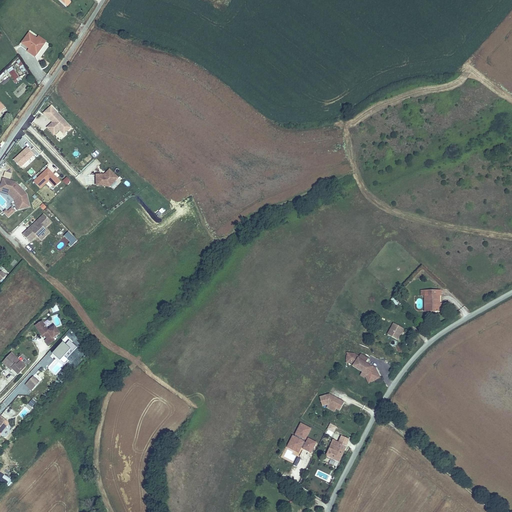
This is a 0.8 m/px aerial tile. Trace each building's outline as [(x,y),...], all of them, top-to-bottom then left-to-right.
[(37,54),(44,44),(38,39),(30,33),(22,43),(30,49),(37,54)] [(15,83),(21,79),(14,69),(9,72),(15,83)] [(52,105),(43,114),(50,121),(59,112),(52,105)] [(63,116),(59,112),(50,121),(54,125),(63,116)] [(63,116),(54,125),(48,132),(57,140),(61,136),(68,143),(79,132),(63,116)] [(21,167),(35,155),(28,146),(13,159),(21,167)] [(120,176),(112,167),(107,171),(109,172),(107,174),(106,173),(95,173),(95,186),(110,186),(120,176)] [(59,179),(63,176),(55,168),(51,171),(48,168),(31,184),(40,194),(57,177),(59,179)] [(67,184),(71,180),(67,176),(63,180),(67,184)] [(0,189),(9,192),(17,200),(19,209),(30,206),(26,194),(15,183),(2,180),(0,188),(0,189)] [(9,192),(0,189),(0,191),(8,194),(15,201),(18,210),(19,209),(17,200),(9,192)] [(80,194),(66,207),(73,214),(81,206),(88,213),(93,207),(80,194)] [(12,206),(4,213),(8,217),(16,210),(12,206)] [(40,221),(32,229),(31,228),(24,235),(32,242),(38,235),(40,237),(48,229),(46,227),(52,221),(44,214),(38,220),(40,221)] [(50,232),(48,229),(40,237),(42,240),(50,232)] [(72,245),(77,240),(68,231),(63,237),(72,245)] [(440,295),(442,295),(442,289),(425,289),(425,296),(429,296),(429,310),(436,310),(436,311),(440,311),(440,295)] [(397,305),(400,303),(394,296),(391,299),(397,305)] [(42,334),(45,333),(46,334),(48,338),(46,339),(49,343),(55,339),(54,337),(60,332),(56,325),(49,330),(43,320),(36,324),(42,334)] [(403,328),(395,321),(387,331),(395,338),(403,328)] [(67,343),(63,340),(52,354),(61,360),(63,357),(66,359),(77,345),(69,339),(67,343)] [(4,361),(9,366),(11,364),(14,367),(20,372),(27,365),(12,351),(4,361)] [(369,382),(379,377),(374,367),(371,365),(371,366),(364,362),(367,358),(359,353),(358,356),(353,353),(346,352),(345,360),(350,361),(353,363),(351,365),(365,374),(369,382)] [(40,381),(34,375),(27,383),(33,389),(40,381)] [(345,402),(333,396),(333,397),(330,395),(330,394),(320,397),(323,406),(329,404),(337,408),(340,410),(345,402)] [(32,398),(24,407),(30,411),(37,402),(32,398)] [(0,419),(0,434),(8,426),(6,424),(9,421),(2,415),(0,417),(0,418),(0,419)] [(303,447),(310,450),(315,442),(305,437),(310,426),(301,421),(293,433),(294,433),(291,437),(296,440),(295,442),(300,445),(300,444),(303,445),(303,447)] [(330,422),(327,429),(334,432),(337,426),(330,422)] [(338,434),(337,440),(346,442),(347,436),(338,434)] [(296,440),(292,438),(289,443),(298,448),(300,445),(295,442),(296,440)] [(346,442),(337,440),(333,439),(329,455),(342,458),(346,442)]
